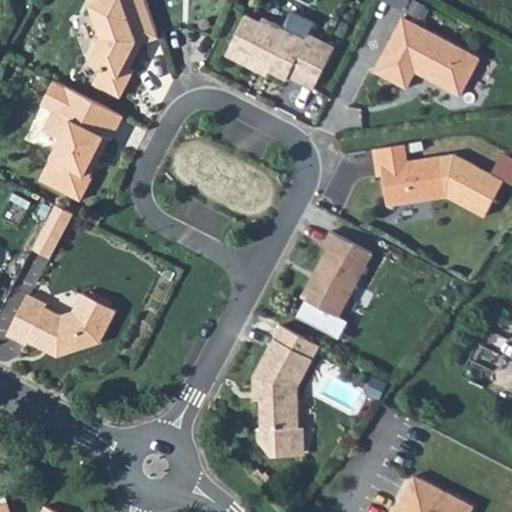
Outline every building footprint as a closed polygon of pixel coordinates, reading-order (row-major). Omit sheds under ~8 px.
[(160,37),(146,0),(91,0),(91,2),(103,38),(96,40),(89,55),(91,62),(103,68),(95,83),(121,97),(135,70),(131,68),(125,66),(138,40),(144,43),(160,37)] [(247,14),(227,55),(259,71),(261,67),(270,71),(287,80),(290,76),(315,89),(336,47),(310,34),(316,22),(292,10),(284,27),(264,17),(262,22),(247,14)] [(376,71),(408,88),(416,71),(419,66),(430,72),(433,80),(461,95),(481,58),(404,16),(376,71)] [(131,68),(144,43),(138,40),(125,66),(131,68)] [(430,72),(419,66),(416,71),(433,80),(430,72)] [(261,67),(259,71),(268,75),(270,71),(261,67)] [(112,140),(125,115),(55,80),(43,105),(54,110),(44,130),(62,139),(41,180),(82,200),(93,177),(91,176),(94,170),(89,168),(94,160),(98,162),(110,139),(112,140)] [(406,145),(375,149),(378,176),(384,175),(385,184),(388,205),(456,195),(472,204),(469,207),(486,216),(505,180),(456,154),(408,161),(406,145)] [(94,160),(89,168),(94,170),(98,162),(94,160)] [(74,213),(57,204),(33,248),(51,257),(74,213)] [(374,253),(332,230),(323,247),(328,249),(314,274),(318,277),(316,281),(310,282),(302,297),(307,299),(298,316),(340,338),(349,321),(340,316),(374,253)] [(48,303),(29,294),(8,335),(27,344),(29,341),(39,347),(42,343),(64,354),(101,342),(118,310),(83,292),(74,311),(62,315),(46,307),(48,303)] [(321,344),(282,324),(254,377),(254,389),(261,389),(261,400),(262,428),(259,428),(259,440),(273,456),(295,455),(294,427),(299,422),(298,387),(321,344)] [(42,343),(39,347),(59,356),(64,354),(42,343)] [(306,455),(305,427),(294,427),(295,455),(306,455)] [(471,511),(474,506),(415,475),(395,511),(471,511)] [(11,511),(8,502),(0,504),(0,511),(61,511),(46,505),(42,511),(11,511)]
